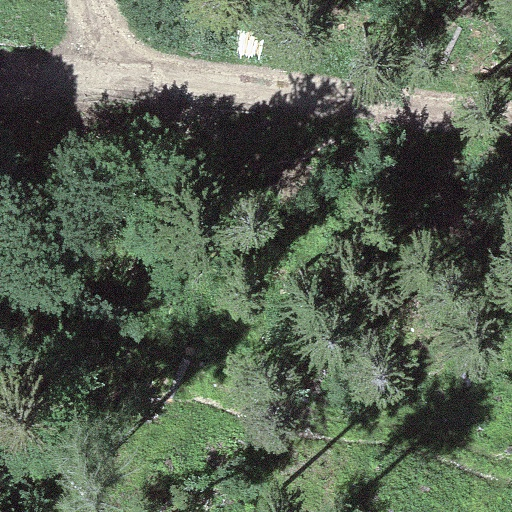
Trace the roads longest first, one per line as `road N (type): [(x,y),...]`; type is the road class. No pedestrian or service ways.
road 1 (track): [(134,84),(511,120)]
road 2 (track): [(0,68),(134,84)]
